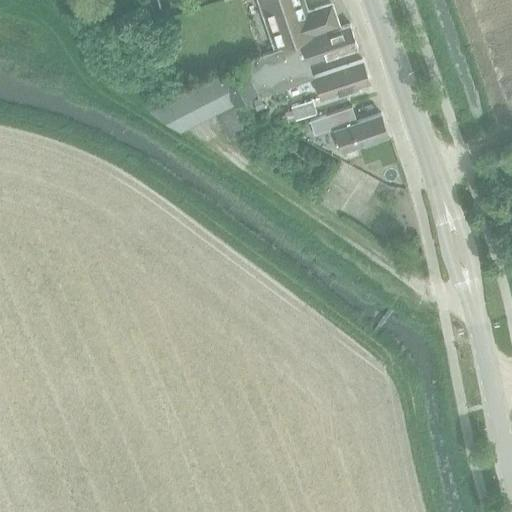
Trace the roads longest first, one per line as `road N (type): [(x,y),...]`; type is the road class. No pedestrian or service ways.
road 1 (tertiary): [(442,199),(373,0)]
road 2 (tertiary): [(511,474),(473,298)]
